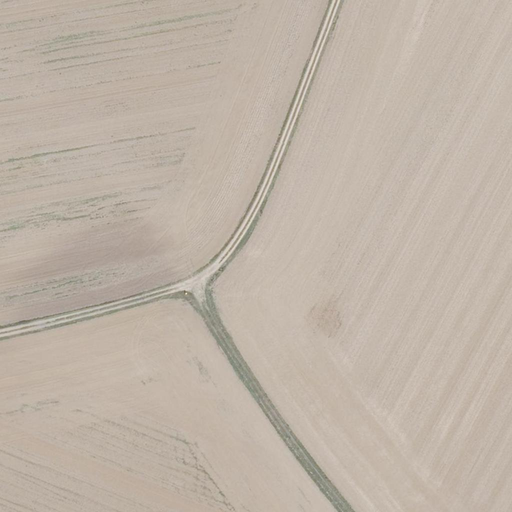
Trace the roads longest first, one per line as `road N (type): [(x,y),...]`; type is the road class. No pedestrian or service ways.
road 1 (track): [(191,284),(251,221),(334,0)]
road 2 (track): [(351,511),(191,284)]
road 3 (track): [(0,334),(191,284)]
